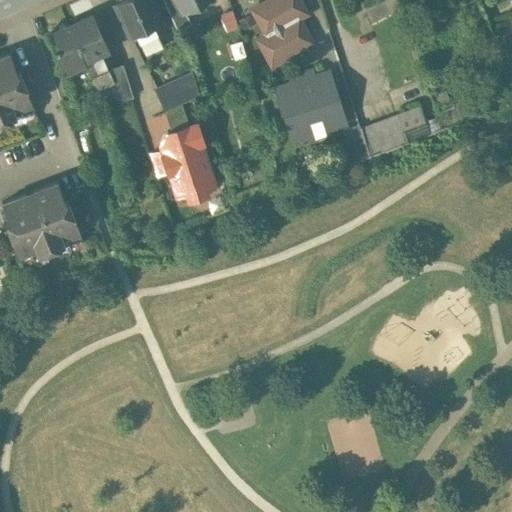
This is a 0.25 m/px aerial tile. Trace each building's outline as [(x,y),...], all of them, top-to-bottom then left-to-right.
[(149,0),(124,0),(116,4),(130,35),(153,25),(159,22),(149,0)] [(175,0),(182,12),(205,0),(175,0)] [(300,0),(266,0),(249,9),(263,34),(254,39),(269,66),(313,43),(299,18),(308,13),(300,0)] [(107,49),(90,14),(67,25),(83,60),(90,57),(105,50),(107,49)] [(67,25),(47,35),(54,48),(52,49),(65,76),(86,65),(83,60),(67,25)] [(153,25),(135,33),(139,42),(157,34),(153,25)] [(157,34),(139,42),(145,54),(162,46),(157,34)] [(105,50),(90,57),(96,72),(111,65),(105,50)] [(9,54),(0,56),(0,122),(7,120),(4,112),(10,110),(11,112),(31,104),(19,71),(15,72),(9,54)] [(192,79),(159,94),(166,110),(199,95),(192,72),(190,73),(192,79)] [(312,81),(309,72),(291,77),(294,86),(280,90),(295,135),(308,130),(311,139),(329,134),(326,125),(340,121),(326,76),(312,81)] [(359,124),(342,130),(352,161),(369,155),(359,124)] [(193,125),(170,132),(168,131),(161,144),(177,194),(186,191),(189,198),(205,193),(202,185),(212,182),(193,125)] [(58,182),(33,191),(35,194),(27,197),(26,194),(1,203),(8,221),(5,222),(17,255),(37,248),(39,254),(56,248),(53,240),(59,238),(60,240),(81,232),(68,199),(65,200),(58,182)] [(254,188),(242,192),(246,201),(257,197),(254,188)] [(232,206),(226,191),(199,201),(205,216),(232,206)] [(217,403),(216,406),(215,409),(215,413),(216,416),(219,419),(223,421),(226,421),(231,419),(234,416),(236,412),(236,408),(234,404),(233,403),(230,401),(226,400),(224,400),(220,401),(217,403)]
